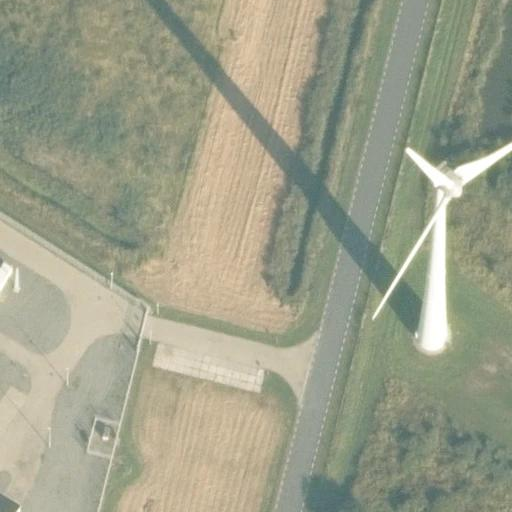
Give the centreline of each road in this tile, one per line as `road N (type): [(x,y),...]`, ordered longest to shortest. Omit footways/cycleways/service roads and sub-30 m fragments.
road 1 (unclassified): [(287,511),(414,0)]
road 2 (track): [(511,356),(434,288),(411,234),(463,0)]
road 3 (track): [(434,288),(397,341),(341,511)]
